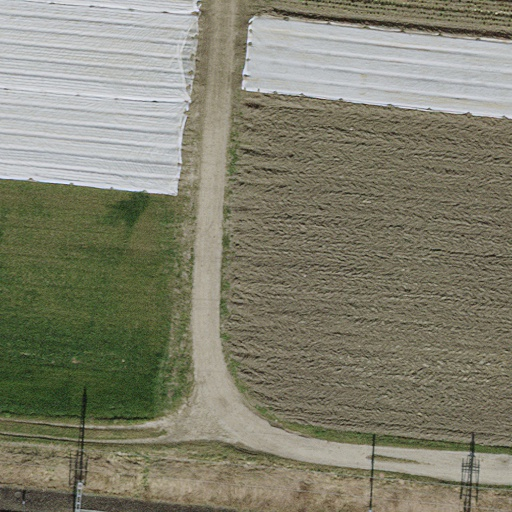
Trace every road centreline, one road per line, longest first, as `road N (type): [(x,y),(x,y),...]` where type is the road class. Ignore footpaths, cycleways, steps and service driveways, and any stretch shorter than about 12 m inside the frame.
road 1 (track): [(511,465),(326,446),(231,417),(211,346),(232,0)]
road 2 (track): [(231,417),(148,426),(0,415)]
